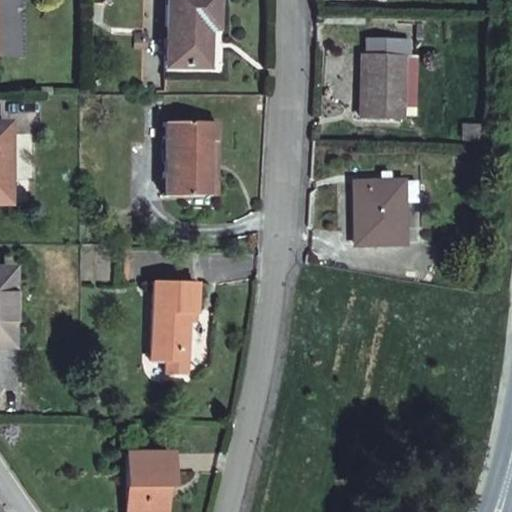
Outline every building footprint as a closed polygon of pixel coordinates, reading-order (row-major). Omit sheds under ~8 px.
[(165,0),(168,62),(208,60),(206,21),(215,21),(214,0),(165,0)] [(417,40),(416,24),(372,26),(373,42),(368,43),(371,105),(413,103),(410,41),(417,40)] [(213,134),(222,134),(221,114),(170,117),(174,191),(216,188),(213,134)] [(0,125),(0,205),(15,205),(12,125),(0,125)] [(224,188),(222,134),(213,134),(216,188),(224,188)] [(392,159),(393,169),(403,168),(402,158),(392,159)] [(430,166),(415,167),(416,187),(431,186),(430,166)] [(416,187),(415,167),(403,168),(393,169),(367,171),(372,231),(419,227),(416,187)] [(0,346),(15,347),(18,271),(0,270),(0,346)] [(193,366),(197,316),(198,308),(205,308),(207,276),(164,273),(161,325),(159,351),(174,352),(173,365),(193,366)] [(132,446),(131,511),(169,511),(170,490),(170,481),(176,481),(176,447),(132,446)]
